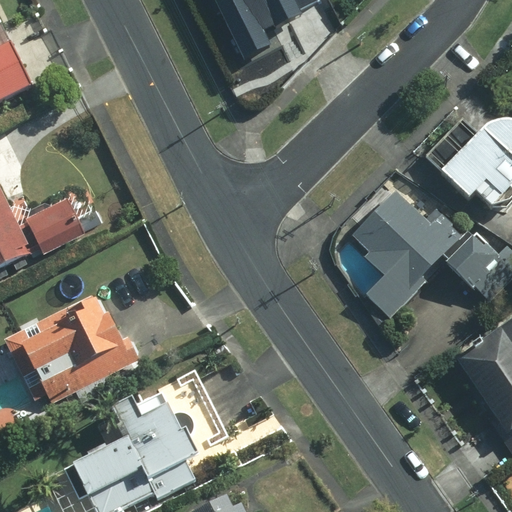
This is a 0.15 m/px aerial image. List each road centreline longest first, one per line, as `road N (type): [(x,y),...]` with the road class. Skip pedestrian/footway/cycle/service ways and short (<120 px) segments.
road 1 (residential): [(233,224),(427,511)]
road 2 (residential): [(233,224),(433,41),(459,0)]
road 3 (residential): [(117,0),(233,224)]
